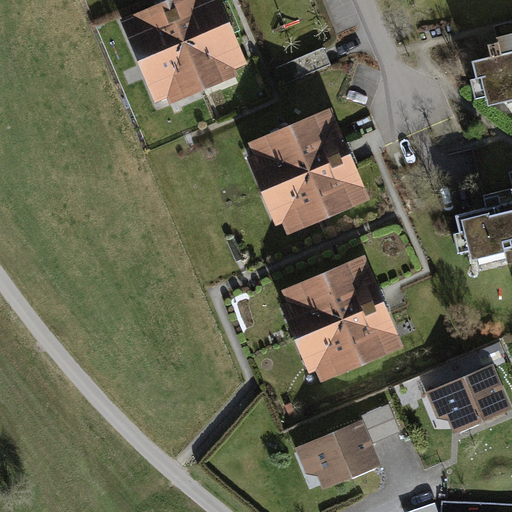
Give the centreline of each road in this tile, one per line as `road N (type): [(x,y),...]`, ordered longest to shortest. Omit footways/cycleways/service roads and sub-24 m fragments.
road 1 (track): [(0,283),(126,432),(218,511)]
road 2 (residential): [(364,0),(410,127)]
